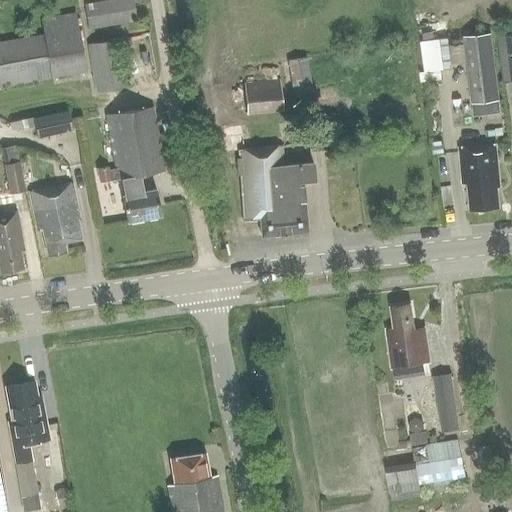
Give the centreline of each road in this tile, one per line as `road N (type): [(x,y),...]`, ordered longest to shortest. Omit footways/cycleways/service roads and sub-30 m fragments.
road 1 (tertiary): [(208,282),(511,247)]
road 2 (unclassified): [(248,511),(208,282)]
road 3 (tertiary): [(0,312),(208,282)]
